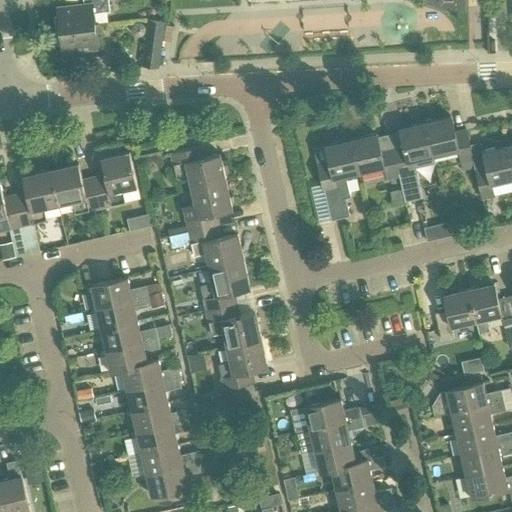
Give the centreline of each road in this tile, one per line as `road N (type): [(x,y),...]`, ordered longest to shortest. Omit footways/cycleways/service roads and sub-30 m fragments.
road 1 (unknown): [(182,90),(191,44),(208,27),(399,12),(443,20),(463,74)]
road 2 (residential): [(511,71),(250,85)]
road 3 (residential): [(250,85),(8,106)]
road 4 (residential): [(295,284),(511,235)]
road 5 (residential): [(250,85),(295,284)]
road 6 (residential): [(295,284),(311,355),(332,360),(422,340)]
road 7 (residential): [(64,409),(33,268)]
road 8 (residential): [(33,268),(151,242)]
